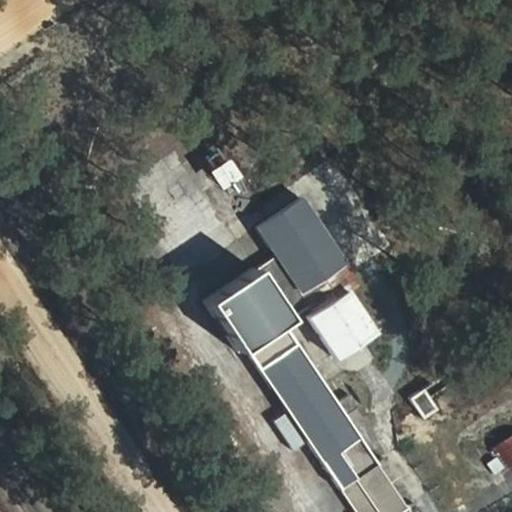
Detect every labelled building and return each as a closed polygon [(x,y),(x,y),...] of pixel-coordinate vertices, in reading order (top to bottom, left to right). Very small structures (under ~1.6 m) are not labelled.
[(216,188),(235,174),(223,157),(203,171),(216,188)] [(250,226),(295,294),(344,262),(299,195),(250,226)] [(413,511),(250,269),(197,296),(230,347),(243,339),(357,511),(413,511)] [(332,272),(299,293),(305,303),(338,282),(332,272)] [(329,360),(371,333),(343,289),(300,316),(329,360)] [(422,388),(408,397),(421,418),(435,409),(422,388)] [(506,470),(511,465),(511,431),(490,446),(506,470)]
